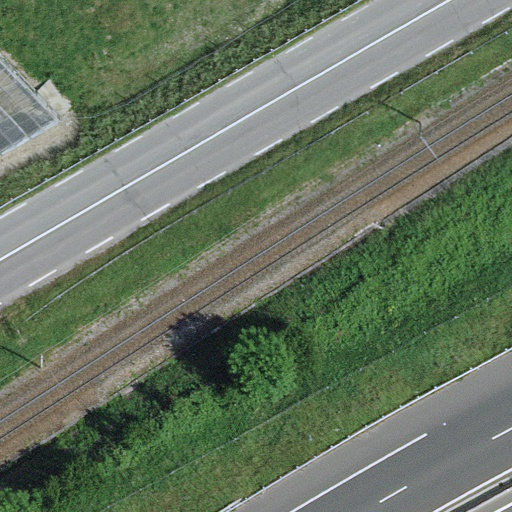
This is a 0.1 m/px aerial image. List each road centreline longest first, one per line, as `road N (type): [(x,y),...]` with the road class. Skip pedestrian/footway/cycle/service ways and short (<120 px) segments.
road 1 (primary): [(0,258),(450,0)]
road 2 (track): [(60,97),(248,0)]
road 3 (motorway): [(511,427),(362,511)]
